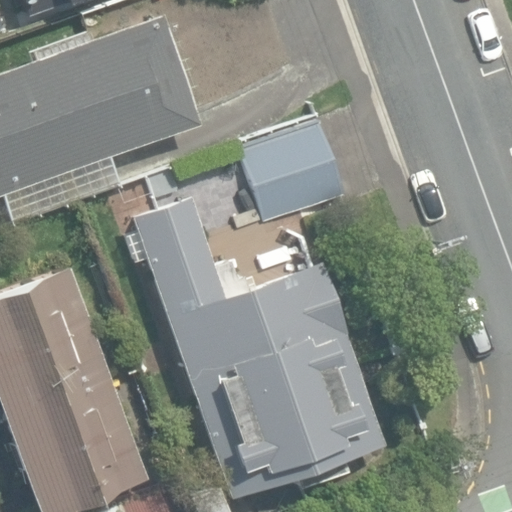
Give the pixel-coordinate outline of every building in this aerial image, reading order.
[(17,0),(23,15),(68,0),(17,0)] [(0,208),(4,220),(113,180),(104,153),(190,122),(149,11),(0,64),(0,208)] [(260,223),(340,195),(314,121),(234,150),(260,223)] [(200,213),(231,201),(215,159),(185,171),(200,213)] [(124,216),(223,495),(286,473),(290,484),(337,468),(333,456),(374,441),(310,260),(242,284),(239,274),(230,278),(223,258),(204,265),(179,196),(124,216)] [(0,288),(0,439),(26,511),(44,511),(139,478),(61,266),(0,288)] [(72,511),(166,511),(156,482),(72,511)] [(189,511),(225,511),(213,482),(183,495),(189,511)]
